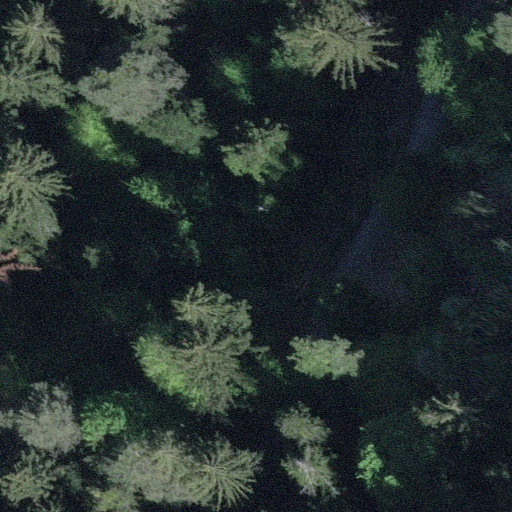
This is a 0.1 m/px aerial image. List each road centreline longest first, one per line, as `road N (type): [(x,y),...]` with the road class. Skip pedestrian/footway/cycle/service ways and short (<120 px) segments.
road 1 (track): [(224,511),(473,12),(492,0)]
road 2 (track): [(0,218),(179,0)]
